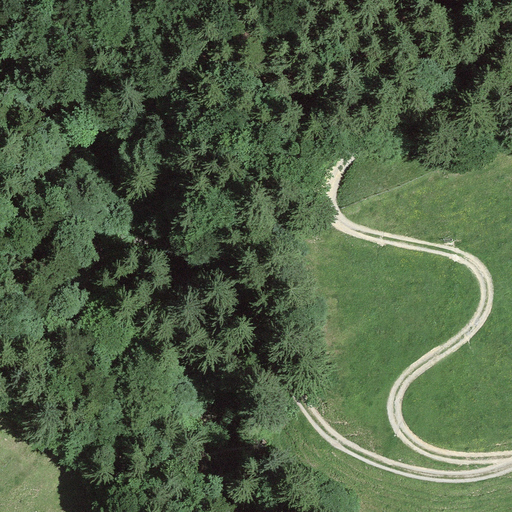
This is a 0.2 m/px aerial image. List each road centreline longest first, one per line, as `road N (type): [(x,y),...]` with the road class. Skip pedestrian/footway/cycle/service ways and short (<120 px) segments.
road 1 (track): [(511,463),(467,478),(400,473),(362,458),(316,422),(258,311),(187,241),(135,233),(92,269),(104,511)]
road 2 (track): [(511,458),(446,456),(416,445),(397,426),(392,404),(401,382),(479,319),(484,277),(470,259),(351,230),(330,197),(335,176),(353,157),(511,20)]
